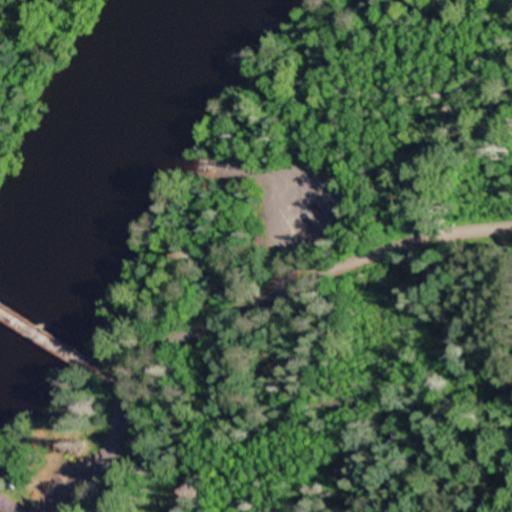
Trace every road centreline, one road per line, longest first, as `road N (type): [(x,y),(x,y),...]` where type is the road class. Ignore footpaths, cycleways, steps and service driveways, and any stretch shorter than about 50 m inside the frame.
road 1 (residential): [(131,389),(144,366),(305,280),(426,239),(511,228)]
road 2 (residential): [(131,389),(121,440),(75,511)]
